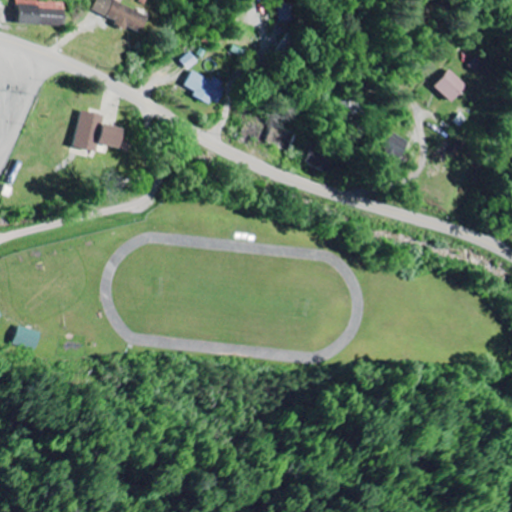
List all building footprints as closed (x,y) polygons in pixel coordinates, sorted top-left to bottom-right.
[(147,18),(119,5),(121,0),(97,0),(92,12),(114,23),(111,27),(122,32),(124,28),(139,35),(147,18)] [(63,27),(64,4),(15,2),(14,26),(63,27)] [(185,72),(196,64),(189,54),(177,62),(185,72)] [(464,86),(448,70),(431,87),(448,103),(464,86)] [(208,78),(206,82),(189,72),(180,87),(191,92),(189,96),(210,108),(222,86),(208,78)] [(99,117),(76,112),(68,149),(89,153),(91,145),(112,150),(116,130),(97,126),(99,117)] [(376,148),(398,158),(407,141),(384,130),(376,148)] [(301,164),(324,176),(332,161),(309,149),(301,164)]
